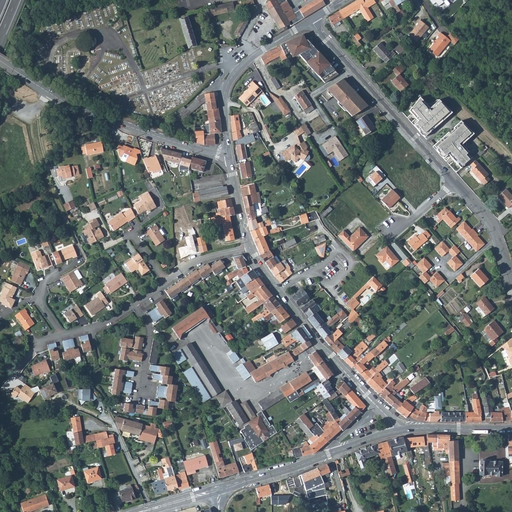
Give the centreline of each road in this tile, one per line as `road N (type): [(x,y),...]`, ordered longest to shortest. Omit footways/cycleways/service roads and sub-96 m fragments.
road 1 (secondary): [(248,246),(395,431)]
road 2 (residential): [(454,182),(308,20)]
road 3 (secondary): [(43,89),(88,112),(227,155)]
road 4 (secondary): [(395,431),(217,489)]
road 5 (unknown): [(354,70),(311,95),(302,86),(277,93),(255,54)]
road 6 (residential): [(511,288),(494,230),(454,182)]
